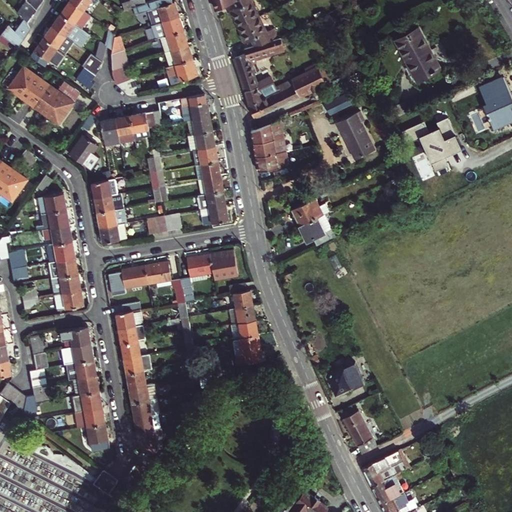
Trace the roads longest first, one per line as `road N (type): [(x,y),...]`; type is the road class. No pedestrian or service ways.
road 1 (tertiary): [(369,511),(273,299),(254,231)]
road 2 (residential): [(0,117),(72,172),(91,259)]
road 3 (residential): [(91,259),(254,231)]
road 4 (tertiary): [(254,231),(224,83)]
road 5 (residential): [(100,311),(126,452)]
